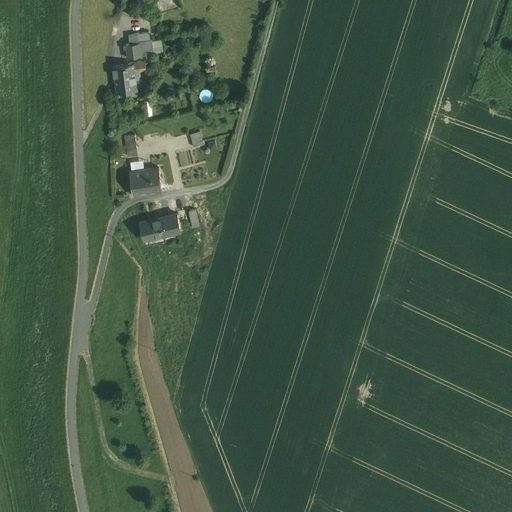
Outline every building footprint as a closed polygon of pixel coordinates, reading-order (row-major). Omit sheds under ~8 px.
[(139,33),(130,34),(130,42),(140,41),(139,33)] [(152,40),(127,44),(129,57),(154,53),(152,40)] [(141,69),(146,69),(146,57),(135,58),(136,78),(141,78),(141,69)] [(133,63),(114,65),(117,92),(136,90),(133,63)] [(202,94),(209,101),(215,96),(208,88),(202,94)] [(201,131),(192,134),(196,146),(205,144),(201,131)] [(140,154),(136,136),(127,138),(131,156),(140,154)] [(159,167),(131,171),(134,194),(163,190),(159,167)] [(198,209),(189,211),(193,229),(202,227),(198,209)] [(179,211),(139,221),(144,241),(184,231),(179,211)]
